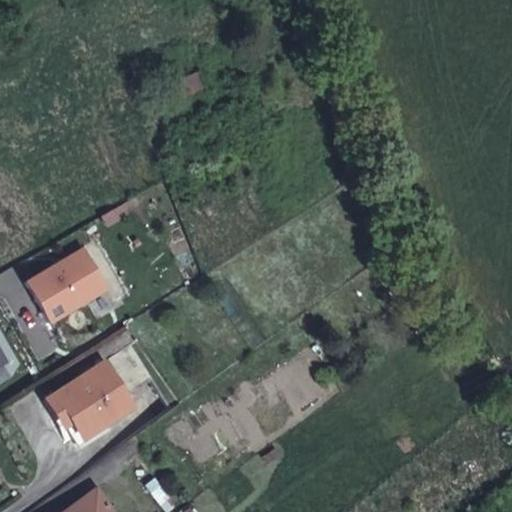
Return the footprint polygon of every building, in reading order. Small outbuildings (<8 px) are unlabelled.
[(103,287),(80,248),(23,281),(46,320),(103,287)] [(88,298),(95,314),(111,307),(104,291),(88,298)] [(130,346),(110,358),(130,391),(150,379),(130,346)] [(101,363),(44,398),(62,427),(71,422),(81,438),(129,409),(101,363)] [(143,485),(162,511),(163,511),(175,504),(155,477),(143,485)] [(126,481),(117,490),(138,511),(139,511),(148,504),(126,481)] [(61,511),(112,511),(95,488),(61,511)]
